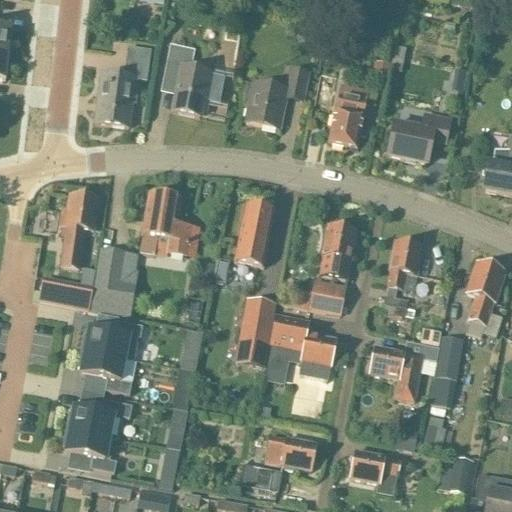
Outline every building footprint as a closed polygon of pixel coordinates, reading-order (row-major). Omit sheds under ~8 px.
[(0,58),(12,60),(13,50),(9,49),(10,34),(0,32),(0,58)] [(147,85),(151,55),(128,52),(125,81),(101,78),(94,128),(129,133),(132,108),(136,108),(139,84),(147,85)] [(208,106),(214,79),(182,72),(186,55),(171,52),(163,88),(177,91),(172,116),(199,122),(203,105),(208,106)] [(12,60),(0,58),(0,84),(4,85),(6,67),(11,68),(12,60)] [(291,74),(286,94),(254,87),(246,127),(279,134),(286,102),(302,106),(308,77),(291,74)] [(369,124),(362,122),(368,96),(340,90),(335,117),(334,116),(328,148),(356,154),(359,140),(365,141),(369,124)] [(426,168),(431,145),(446,148),(451,124),(424,118),(421,133),(394,127),(387,160),(426,168)] [(511,200),(511,173),(488,169),(483,195),(511,200)] [(186,261),(191,231),(178,229),(182,202),(149,197),(142,240),(143,240),(140,258),(154,261),(157,242),(170,245),(168,258),(186,261)] [(78,274),(84,235),(94,236),(96,220),(95,219),(98,204),(70,200),(68,215),(62,215),(60,231),(66,232),(61,271),(78,274)] [(260,257),(262,247),(268,249),(275,217),(245,211),(239,243),(244,244),(242,253),(241,253),(237,271),(258,275),(261,258),(260,257)] [(322,260),(327,261),(323,282),(346,286),(355,236),(328,230),(322,260)] [(390,275),(387,289),(387,291),(413,297),(422,252),(395,246),(389,275),(390,275)] [(125,258),(101,254),(92,307),(130,313),(134,289),(120,287),(125,258)] [(499,291),(499,289),(503,276),(476,267),(471,282),(470,282),(465,297),(476,300),(464,337),(481,342),(492,306),(495,307),(500,291),(499,291)] [(91,293),(72,289),(65,288),(63,300),(41,296),(39,306),(87,316),(91,293)] [(341,320),(343,308),(346,294),(320,289),(312,288),(307,314),(316,315),(341,320)] [(404,322),(407,305),(384,300),(381,317),(404,322)] [(306,340),(305,340),(303,340),(305,326),(274,320),(269,350),(295,355),(302,356),(300,367),(302,367),(300,379),(327,384),(329,372),(335,345),(306,339),(306,340)] [(269,326),(244,322),(239,350),(252,352),(249,369),(262,372),(269,326)] [(84,338),(81,355),(124,363),(124,364),(133,366),(137,342),(140,343),(142,331),(117,326),(115,338),(89,333),(88,339),(84,338)] [(196,374),(200,336),(184,334),(180,372),(196,374)] [(455,386),(462,345),(442,342),(435,382),(455,386)] [(436,366),(438,352),(425,350),(423,361),(403,357),(375,352),(369,380),(398,385),(394,403),(414,407),(423,363),(436,366)] [(124,363),(81,355),(77,371),(81,372),(80,378),(106,383),(104,395),(128,400),(131,388),(119,385),(124,364),(124,363)] [(188,413),(191,398),(195,375),(179,372),(175,395),(172,410),(188,413)] [(511,403),(502,402),(500,419),(511,420),(511,403)] [(100,416),(78,412),(74,411),(73,417),(69,417),(66,433),(113,442),(113,443),(118,444),(122,422),(129,423),(131,410),(102,405),(100,416)] [(170,446),(182,446),(184,414),(172,414),(170,446)] [(109,465),(113,443),(113,442),(66,433),(62,450),(66,451),(65,457),(91,462),(89,474),(114,478),(116,466),(109,465)] [(280,471),(310,477),(315,449),(286,444),(286,445),(269,442),(264,468),(280,471)] [(173,488),(173,484),(177,468),(179,455),(166,453),(163,465),(160,482),(159,490),(172,493),(172,491),(173,488)] [(399,466),(383,463),(383,462),(355,456),(349,484),(394,492),(399,466)] [(475,466),(454,462),(448,495),(468,499),(475,466)] [(17,472),(1,469),(0,475),(0,478),(15,481),(17,472)] [(275,508),(281,476),(243,469),(237,501),(275,508)] [(48,487),(50,478),(34,475),(33,484),(48,487)] [(485,505),(484,511),(507,511),(510,497),(489,494),(491,482),(479,480),(474,503),(485,505)] [(82,494),(84,485),(69,482),(67,491),(82,494)] [(91,495),(115,500),(117,491),(92,486),(91,495)] [(130,503),(132,494),(117,491),(115,500),(130,503)] [(163,509),(165,500),(150,497),(148,506),(163,509)] [(198,509),(200,500),(185,497),(183,507),(198,509)]
